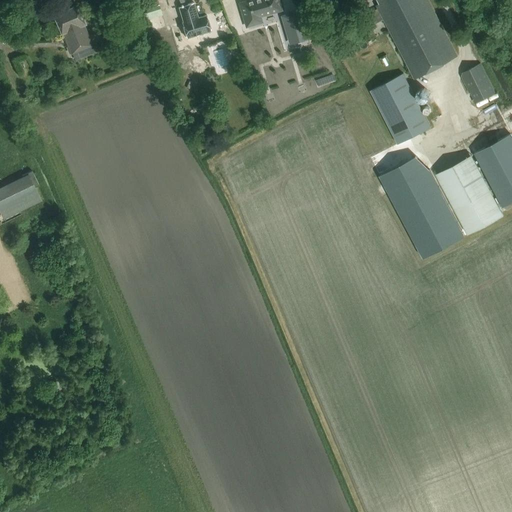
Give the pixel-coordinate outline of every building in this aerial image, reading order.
[(253,0),(241,4),(247,26),(248,26),(247,23),(260,19),(260,16),(281,10),(277,0),(253,0)] [(416,78),(458,55),(428,0),(378,0),(380,3),(377,5),(379,8),(370,12),(371,14),(366,17),(370,23),(375,20),(377,23),(385,19),(416,78)] [(195,2),(179,6),(184,21),(182,21),(187,38),(212,30),(208,15),(199,17),(195,2)] [(78,4),(54,14),(62,34),(64,33),(72,54),(84,49),(92,45),(84,25),(86,24),(78,4)] [(154,16),(168,14),(167,8),(153,10),(154,16)] [(474,103),(495,93),(480,63),(460,73),(474,103)] [(416,97),(415,96),(404,75),(372,92),(400,145),(432,128),(418,101),(417,99),(416,98),(416,97)] [(511,136),(510,134),(475,153),(503,206),(511,201),(511,136)] [(472,155),(435,174),(467,235),(504,215),(472,155)] [(405,163),(381,176),(425,259),(452,245),(467,237),(433,170),(418,156),(405,163)] [(28,173),(22,175),(25,181),(31,178),(35,187),(39,185),(32,170),(28,173)] [(0,210),(3,216),(40,197),(35,187),(31,178),(25,181),(0,192),(0,210)] [(53,382),(50,384),(50,385),(54,392),(62,388),(58,380),(56,381),(53,382)]
